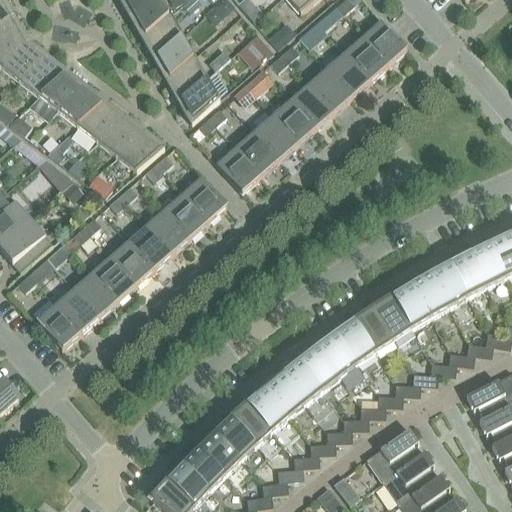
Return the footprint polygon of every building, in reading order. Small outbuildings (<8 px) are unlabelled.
[(119,0),(119,1),(131,22),(156,0),(119,0)] [(156,0),(131,22),(143,43),(171,19),(160,0),(156,0)] [(182,0),(174,0),(169,3),(174,12),(185,6),(182,0)] [(196,0),(192,0),(189,3),(182,9),(190,18),(203,7),(196,0)] [(285,0),(285,1),(301,20),(323,0),(285,0)] [(347,3),(336,13),(344,21),(354,12),(347,3)] [(227,4),(206,22),(216,33),(236,14),(227,4)] [(0,8),(0,40),(16,26),(4,5),(0,8)] [(254,13),(247,19),(254,28),(261,22),(254,13)] [(143,43),(155,65),(183,40),(171,19),(143,43)] [(329,19),(318,28),(325,37),(336,28),(329,19)] [(0,40),(0,71),(1,72),(29,48),(16,26),(0,40)] [(381,28),(364,43),(389,72),(407,56),(382,26),(381,27),(381,28)] [(325,37),(318,28),(308,38),(315,46),(325,37)] [(277,36),(268,44),(278,54),(287,47),(277,36)] [(258,39),(247,49),(262,66),(273,56),(258,39)] [(155,65),(167,86),(195,61),(183,40),(155,65)] [(364,43),(345,59),(371,88),(389,72),(364,43)] [(1,72),(20,87),(48,63),(29,48),(1,72)] [(292,51),(282,60),(289,68),(300,59),(292,51)] [(224,56),(209,69),(215,76),(230,62),(224,56)] [(345,59),(327,75),(352,104),(371,88),(345,59)] [(289,68),(282,60),(271,69),(279,78),(289,68)] [(167,86),(180,107),(207,82),(195,61),(167,86)] [(20,87),(39,102),(67,78),(48,63),(20,87)] [(327,75),(309,91),(334,120),(352,104),(327,75)] [(207,82),(180,107),(192,130),(228,98),(215,76),(207,82)] [(39,102),(58,117),(87,93),(67,78),(39,102)] [(256,82),(246,92),(253,100),(263,91),(256,82)] [(309,91),(291,107),(316,135),(334,120),(309,91)] [(253,100),(246,92),(235,101),(242,109),(253,100)] [(58,117),(78,132),(106,108),(87,93),(58,117)] [(291,107),(273,122),(298,151),(316,135),(291,107)] [(78,132),(98,147),(125,123),(106,108),(78,132)] [(220,114),(209,123),(217,132),(227,122),(220,114)] [(19,122),(10,131),(25,142),(32,132),(19,122)] [(273,122),(254,138),(280,167),(298,151),(273,122)] [(98,147),(117,162),(145,138),(125,123),(98,147)] [(217,132),(209,123),(199,132),(206,141),(217,132)] [(145,138),(117,162),(137,178),(165,153),(145,138)] [(254,138),(236,154),(261,183),(280,167),(254,138)] [(15,141),(7,148),(12,152),(20,145),(15,141)] [(50,142),(42,150),(49,158),(58,150),(50,142)] [(20,145),(12,152),(17,156),(25,148),(20,145)] [(56,154),(50,161),(60,169),(65,162),(56,154)] [(261,183),(236,154),(218,170),(218,169),(217,170),(243,199),(261,183)] [(167,160),(156,169),(164,178),(174,168),(167,160)] [(42,162),(34,169),(39,173),(47,166),(46,165),(42,162)] [(47,166),(39,173),(43,178),(52,170),(47,166)] [(74,169),(69,176),(80,184),(85,177),(74,169)] [(164,178),(156,169),(146,178),(153,187),(164,178)] [(65,179),(53,189),(61,199),(74,187),(73,186),(65,179)] [(96,182),(89,191),(105,204),(112,194),(96,182)] [(201,185),(184,200),(209,229),(227,213),(202,183),(201,184),(201,185)] [(0,206),(9,199),(0,188),(0,206)] [(76,190),(65,199),(73,209),(84,200),(76,190)] [(131,191),(120,201),(128,209),(138,200),(131,191)] [(0,251),(31,224),(9,199),(0,206),(0,251)] [(184,200),(165,216),(191,245),(209,229),(184,200)] [(128,209),(120,201),(110,210),(117,218),(128,209)] [(165,216),(147,232),(172,260),(191,245),(165,216)] [(95,223),(84,232),(91,241),(102,232),(95,223)] [(31,224),(0,251),(0,254),(13,269),(15,268),(23,277),(53,250),(31,224)] [(91,241),(84,232),(73,241),(81,250),(91,241)] [(147,232),(129,247),(154,276),(172,260),(147,232)] [(490,248),(508,284),(511,292),(511,241),(511,239),(510,237),(497,243),(498,245),(490,248)] [(478,254),(470,258),(489,293),(508,284),(490,248),(489,246),(477,252),(478,254)] [(129,247),(111,263),(136,292),(154,276),(129,247)] [(58,255),(48,264),(55,272),(65,263),(58,255)] [(458,265),(450,268),(469,303),(489,293),(470,258),(469,256),(456,262),(458,265)] [(111,263),(93,279),(118,308),(136,292),(111,263)] [(55,272),(48,264),(37,273),(44,282),(55,272)] [(438,275),(431,279),(450,314),(469,303),(450,268),(449,266),(437,273),(438,275)] [(418,286),(411,290),(432,324),(450,314),(431,279),(429,277),(417,284),(418,286)] [(93,279),(74,295),(100,324),(118,308),(93,279)] [(37,288),(30,280),(19,289),(26,298),(37,288)] [(399,298),(392,302),(413,335),(432,324),(411,290),(410,288),(398,295),(399,298)] [(74,295),(56,311),(81,340),(100,324),(74,295)] [(380,309),(373,314),(395,347),(413,335),(392,302),(391,300),(379,307),(380,309)] [(81,340),(56,311),(38,326),(37,327),(63,356),(81,340)] [(361,321),(354,326),(377,359),(395,347),(373,314),(372,312),(360,319),(361,321)] [(342,334),(336,339),(359,371),(377,359),(354,326),(353,324),(341,332),(342,334)] [(324,347),(317,352),(341,384),(359,371),(336,339),(334,337),(323,345),(324,347)] [(488,339),(486,351),(494,353),(511,356),(511,349),(511,344),(504,342),(488,339)] [(467,361),(476,362),(492,365),(494,353),(486,351),(469,349),(467,361)] [(306,360),(300,365),(324,397),(341,384),(317,352),(316,350),(305,358),(306,360)] [(451,358),(449,370),(458,371),(474,374),(476,362),(467,361),(451,358)] [(288,374),(282,379),(307,410),(324,397),(300,365),(298,363),(287,372),(288,374)] [(431,380),(439,381),(456,383),(458,371),(449,370),(432,368),(431,380)] [(271,388),(265,393),(290,424),(307,410),(282,379),(280,377),(269,386),(271,388)] [(479,414),(484,424),(511,409),(511,378),(467,402),(474,416),(479,414)] [(414,379),(413,391),(422,392),(438,393),(439,381),(431,380),(414,379)] [(0,419),(19,403),(4,387),(0,391),(0,419)] [(395,402),(404,402),(421,403),(422,392),(413,391),(396,390),(395,402)] [(254,403),(248,408),(273,438),(290,424),(265,393),(263,392),(252,401),(254,403)] [(379,401),(378,413),(387,413),(404,414),(404,402),(395,402),(379,401)] [(237,417),(231,423),(258,452),(273,438),(248,408),(246,406),(235,416),(237,417)] [(511,409),(484,424),(480,427),(487,441),(492,438),(497,449),(511,440),(511,409)] [(361,413),(361,425),(370,425),(386,425),(387,413),(378,413),(361,413)] [(220,433),(214,438),(242,467),(258,452),(231,423),(229,421),(219,431),(220,433)] [(344,424),(344,436),(353,437),(370,437),(370,425),(361,425),(344,424)] [(367,465),(382,487),(421,461),(415,451),(419,448),(410,435),(367,465)] [(198,454),(197,452),(226,482),(242,467),(214,438),(213,436),(202,446),(204,448),(198,454)] [(327,437),(328,449),(336,449),(353,449),(353,437),(344,436),(327,437)] [(504,463),(510,473),(511,471),(511,440),(497,449),(492,451),(500,465),(504,463)] [(311,450),(311,462),(320,461),(337,461),(336,449),(328,449),(311,450)] [(183,470),(181,468),(211,498),(226,482),(197,452),(186,462),(188,464),(183,470)] [(382,487),(398,510),(437,483),(431,474),(435,471),(426,458),(421,461),(382,487)] [(294,463),(295,475),(304,474),(321,473),(320,461),(311,462),(294,463)] [(173,480),(167,486),(194,511),(197,511),(211,498),(181,468),(171,478),(173,480)] [(279,488),(288,487),(305,486),(304,474),(295,475),(279,476),(279,488)] [(398,510),(399,511),(444,511),(453,506),(446,497),(450,494),(441,480),(437,483),(398,510)] [(344,482),(336,487),(334,489),(349,511),(360,503),(344,482)] [(194,511),(167,486),(165,484),(156,495),(158,497),(151,503),(160,511),(194,511)] [(264,502),(273,501),(289,499),(288,487),(279,488),(263,490),(264,502)] [(343,511),(328,493),(317,502),(324,511),(343,511)] [(247,504),(248,511),(273,511),(273,501),(264,502),(247,504)] [(444,511),(463,511),(457,503),(453,506),(444,511)]
